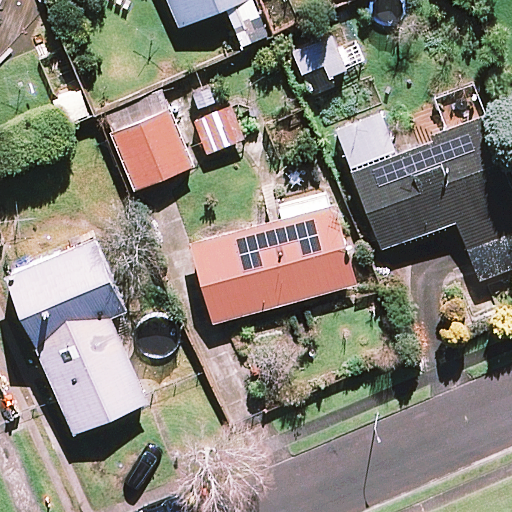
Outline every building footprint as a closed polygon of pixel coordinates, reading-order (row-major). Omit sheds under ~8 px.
[(214,0),(172,0),(179,15),(214,0)] [(365,54),(346,15),(290,42),(309,81),(365,54)] [(189,162),(159,85),(104,107),(135,184),(189,162)] [(232,100),(196,111),(208,149),(244,138),(232,100)] [(396,142),(383,103),(337,120),(381,242),(456,216),(480,283),(511,271),(511,178),(487,109),(396,142)] [(359,272),(334,195),(192,240),(216,317),(359,272)] [(128,305),(98,230),(9,267),(73,424),(145,394),(111,312),(128,305)]
